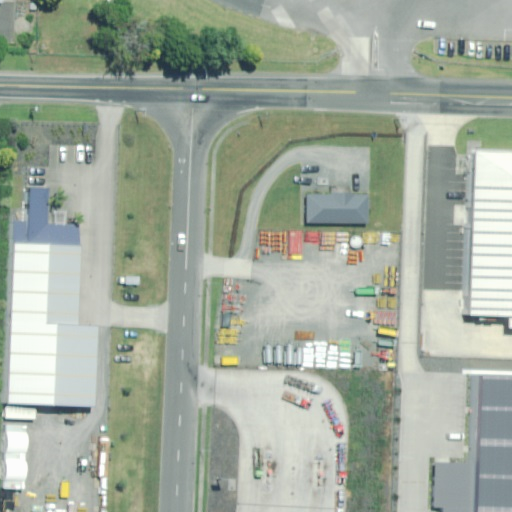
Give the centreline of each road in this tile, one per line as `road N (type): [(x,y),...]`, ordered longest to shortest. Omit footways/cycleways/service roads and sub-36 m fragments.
road 1 (unclassified): [(193,90),(179,511)]
road 2 (tertiary): [(511,98),(193,90)]
road 3 (tertiary): [(193,90),(0,84)]
